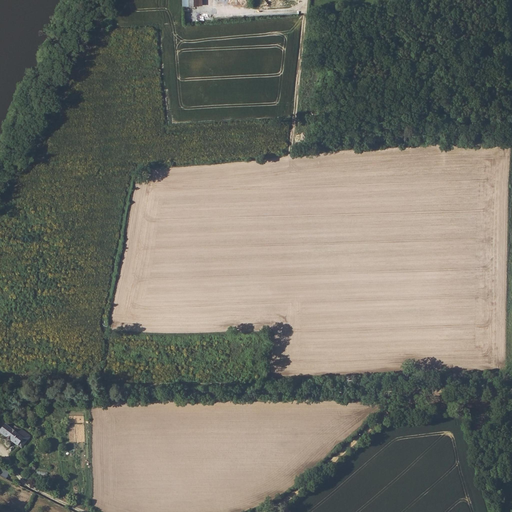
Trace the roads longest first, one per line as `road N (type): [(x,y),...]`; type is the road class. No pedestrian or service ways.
road 1 (unclassified): [(428,392),(86,396),(0,415)]
road 2 (track): [(511,391),(428,392),(402,402),(298,494),(264,511)]
road 3 (track): [(305,0),(287,154)]
